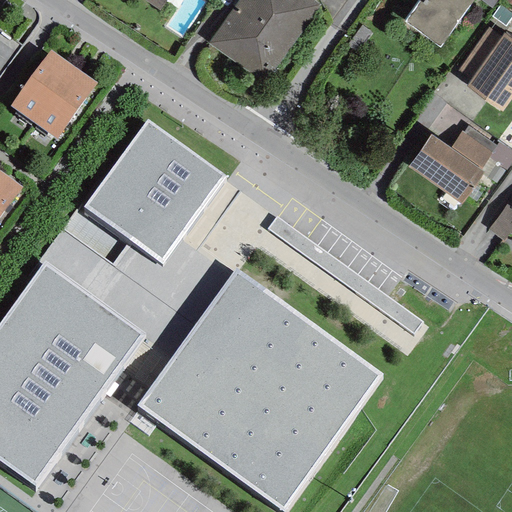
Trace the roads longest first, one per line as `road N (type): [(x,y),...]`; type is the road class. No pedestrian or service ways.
road 1 (residential): [(511,309),(256,137)]
road 2 (residential): [(256,137),(45,0)]
road 3 (residential): [(354,0),(256,137)]
